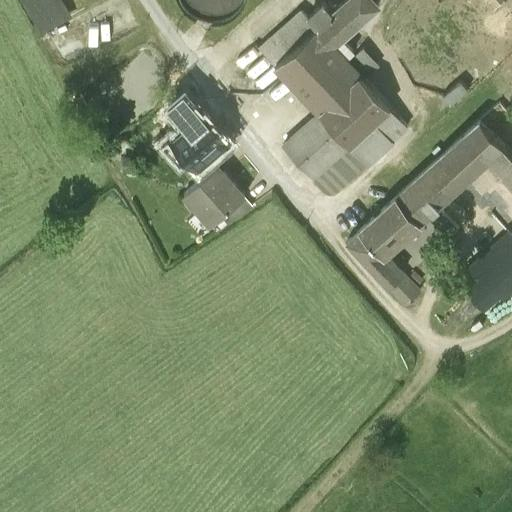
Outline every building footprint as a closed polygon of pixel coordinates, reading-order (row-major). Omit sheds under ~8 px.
[(51,0),(11,0),(34,44),(66,28),(51,0)] [(377,10),(373,6),(367,0),(330,0),(321,8),(318,5),(310,12),(339,44),(377,10)] [(465,0),(484,0),(494,10),(504,0),(460,0),(463,2),(465,0)] [(274,140),(330,203),(409,132),(361,80),(367,75),(339,44),(310,12),(303,18),(297,12),(251,53),(305,113),(274,140)] [(457,78),(440,93),(448,103),(466,87),(457,78)] [(169,142),(195,175),(210,162),(213,166),(233,149),(203,112),(198,116),(185,99),(166,115),(181,133),(169,142)] [(511,164),(473,122),(389,199),(416,228),(484,166),(511,197),(511,164)] [(182,199),(210,232),(244,202),(216,170),(182,199)] [(416,228),(389,199),(347,237),(376,269),(386,260),(419,231),(416,228)] [(482,318),(511,289),(511,243),(508,239),(455,289),(482,318)] [(410,307),(419,298),(386,260),(376,269),(410,307)]
